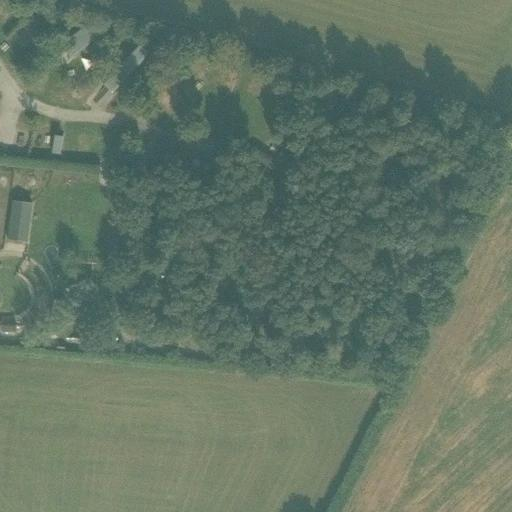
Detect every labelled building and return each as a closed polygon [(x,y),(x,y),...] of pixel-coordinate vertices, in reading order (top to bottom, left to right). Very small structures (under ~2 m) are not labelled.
[(20,54),(37,42),(25,25),(8,37),(20,54)] [(64,46),(76,58),(98,37),(86,26),(64,46)] [(120,94),(150,52),(139,43),(108,85),(120,94)] [(196,98),(214,89),(205,71),(187,80),(196,98)] [(273,110),(277,94),(260,90),(256,107),(273,110)] [(75,149),(96,151),(97,138),(77,135),(75,149)] [(14,200),(11,239),(31,241),(34,202),(14,200)]
